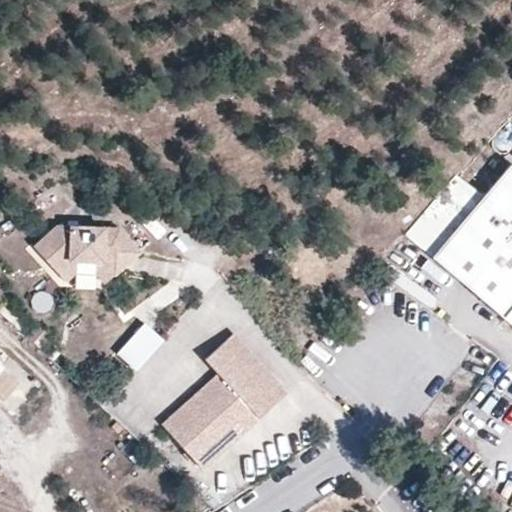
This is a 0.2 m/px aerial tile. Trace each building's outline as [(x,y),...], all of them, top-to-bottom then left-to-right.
[(511,162),(508,159),(480,191),(426,251),(511,327),(511,162)] [(426,251),(480,191),(457,170),(404,231),(426,251)] [(138,247),(117,223),(55,221),(32,241),(55,267),(67,256),(102,257),(113,270),(138,247)] [(113,270),(102,257),(67,256),(55,267),(64,277),(73,269),(95,270),(102,279),(113,270)] [(110,347),(130,367),(160,338),(141,318),(110,347)] [(39,348),(50,337),(38,326),(27,338),(39,348)] [(193,457),(277,386),(230,330),(202,354),(214,369),(158,417),(182,445),(180,446),(190,458),(192,456),(193,457)] [(0,395),(14,380),(0,366),(0,395)] [(197,462),(282,391),(277,386),(193,457),(197,462)]
